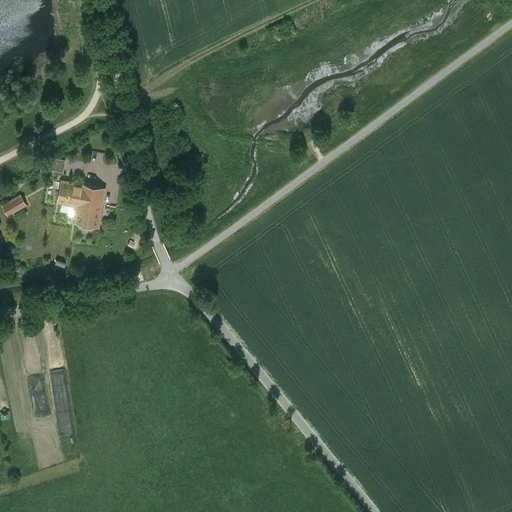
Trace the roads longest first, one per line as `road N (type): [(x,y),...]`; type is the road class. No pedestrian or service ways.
road 1 (unclassified): [(371,511),(189,293),(168,281)]
road 2 (unclassified): [(168,281),(99,0)]
road 3 (unclassified): [(168,281),(0,314)]
